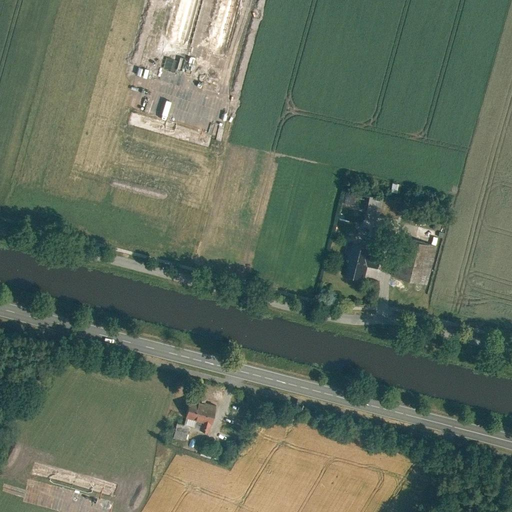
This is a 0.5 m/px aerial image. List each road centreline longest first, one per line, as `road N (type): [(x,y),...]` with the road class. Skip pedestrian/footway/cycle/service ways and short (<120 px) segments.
road 1 (primary): [(0,308),(511,442)]
road 2 (unclassified): [(0,229),(312,307),(400,312),(511,348)]
